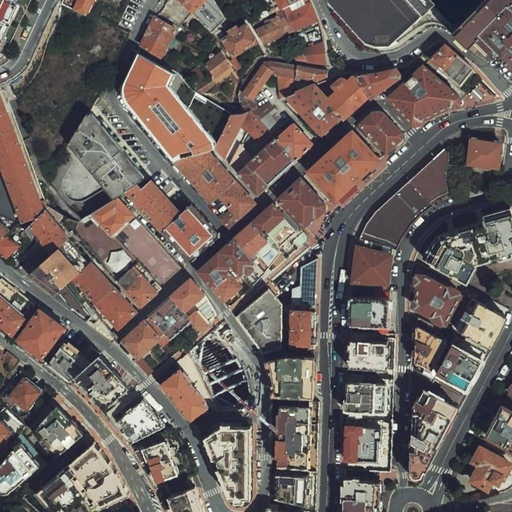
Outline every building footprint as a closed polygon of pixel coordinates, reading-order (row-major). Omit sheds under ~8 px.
[(0,0),(0,58),(4,57),(29,7),(13,0),(0,0)] [(65,0),(64,2),(87,13),(93,0),(99,0),(92,15),(116,27),(117,24),(127,0),(65,0)] [(185,5),(179,0),(169,0),(164,9),(174,18),(185,5)] [(216,28),(226,19),(213,0),(179,0),(185,5),(219,40),(223,36),(216,28)] [(277,0),(281,8),(289,4),(297,0),(277,0)] [(380,50),(383,49),(386,49),(428,10),(419,0),(324,0),(327,4),(334,13),(349,29),(363,44),(368,47),(376,50),(380,50)] [(511,0),(486,0),(457,30),(474,47),(481,41),(511,69),(511,0)] [(292,31),(318,20),(310,1),(292,8),(289,4),(281,8),(292,31)] [(281,8),(276,11),(275,11),(278,16),(267,21),(268,23),(255,29),(263,41),(292,31),(281,8)] [(155,17),(142,44),(144,46),(161,56),(177,29),(157,18),(155,17)] [(318,20),(292,31),(300,47),(301,50),(324,41),(324,39),(324,36),(323,33),(318,20)] [(238,29),(235,25),(231,27),(229,29),(232,34),(224,39),(234,54),(256,40),(247,25),(238,29)] [(306,61),(327,65),(324,41),(301,50),(306,60),(306,61)] [(447,41),(431,58),(461,84),(473,71),(475,68),(447,41)] [(306,60),(301,50),(300,47),(293,50),(297,59),(306,60)] [(130,104),(176,159),(178,158),(208,150),(212,149),(214,147),(223,131),(231,117),(233,113),(201,95),(192,90),(181,72),(166,64),(166,66),(141,52),(125,86),(125,93),(128,100),(130,104)] [(196,84),(194,89),(201,95),(215,83),(218,86),(237,71),(236,69),(233,64),(231,65),(222,53),(217,56),(216,55),(215,54),(214,53),(213,53),(211,54),(210,55),(209,56),(208,57),(208,58),(208,60),(209,61),(210,62),(206,64),(212,74),(211,75),(196,84)] [(231,60),(233,64),(236,69),(240,67),(234,58),(231,60)] [(238,95),(242,113),(247,111),(249,113),(251,111),(259,107),(254,99),(273,72),(278,73),(280,98),(287,95),(295,92),(296,76),(297,64),(273,61),(259,62),(257,63),(253,68),(249,72),(246,76),(248,78),(242,87),(245,88),(242,92),(240,90),(238,95)] [(425,62),(389,95),(418,127),(461,105),(464,96),(425,62)] [(297,64),(296,76),(318,79),(327,76),(327,69),(297,64)] [(193,66),(185,71),(194,82),(201,77),(193,66)] [(356,73),(370,95),(373,95),(382,88),(393,81),(401,75),(400,72),(397,68),(388,70),(380,71),(372,72),(356,73)] [(370,95),(356,73),(345,84),(344,83),(346,80),(345,78),(344,77),(343,77),(342,77),(333,85),(338,91),(329,99),(328,101),(342,116),(344,118),(370,95)] [(382,88),(385,93),(396,84),(393,81),(382,88)] [(328,101),(329,99),(315,84),(295,92),(287,95),(323,134),(342,116),(328,101)] [(0,157),(23,222),(41,216),(47,211),(48,205),(46,199),(41,201),(0,89),(0,88),(0,157)] [(251,111),(256,116),(272,133),(281,127),(286,123),(269,101),(259,107),(251,111)] [(231,117),(223,131),(214,147),(224,157),(241,122),(244,123),(242,127),(248,130),(256,116),(251,111),(249,113),(247,111),(242,113),(233,113),(231,117)] [(391,157),(410,136),(386,112),(378,112),(361,126),(391,157)] [(119,196),(127,190),(138,183),(145,179),(95,119),(94,120),(88,114),(71,140),(117,197),(119,196)] [(231,164),(258,194),(296,158),(272,133),(256,116),(248,130),(264,148),(253,158),(241,144),(231,164)] [(296,158),(313,142),(295,122),(285,131),(281,127),(272,133),(296,158)] [(313,173),(343,203),(391,157),(361,126),(313,173)] [(264,148),(248,130),(241,144),(253,158),(264,148)] [(510,139),(474,134),(470,163),(506,167),(510,139)] [(82,213),(97,209),(114,199),(104,188),(89,198),(84,200),(78,200),(73,198),(68,195),(64,189),(64,181),(66,173),(76,158),(68,145),(52,169),(49,184),(50,192),(53,198),(55,201),(58,204),(60,206),(65,209),(70,211),(74,213),(76,213),(82,213)] [(444,149),(408,180),(429,200),(447,191),(446,183),(446,166),(449,153),(444,149)] [(209,204),(230,227),(256,203),(253,199),(208,150),(178,158),(176,159),(175,160),(211,201),(209,204)] [(0,219),(11,230),(18,224),(0,176),(0,219)] [(327,201),(306,177),(282,200),(303,226),(310,221),(327,207),(327,201)] [(429,200),(408,180),(375,209),(361,232),(359,243),(390,250),(396,251),(407,225),(432,203),(429,200)] [(127,190),(162,230),(181,213),(151,181),(142,188),(138,183),(127,190)] [(114,199),(97,209),(89,214),(110,236),(135,213),(119,196),(117,197),(114,199)] [(511,255),(511,201),(477,209),(478,221),(438,230),(422,253),(468,283),(478,265),(511,255)] [(189,259),(194,259),(217,239),(217,230),(192,202),(181,213),(162,230),(189,259)] [(276,203),(256,221),(280,248),(286,257),(298,247),(293,242),(303,232),(298,228),(286,214),(276,203)] [(47,211),(41,216),(28,229),(27,229),(31,235),(33,234),(37,231),(44,239),(58,225),(67,217),(47,211)] [(0,240),(7,234),(11,230),(0,219),(0,240)] [(256,221),(238,237),(254,257),(256,260),(280,248),(256,221)] [(58,225),(44,239),(42,240),(45,243),(42,244),(46,249),(49,247),(54,252),(68,239),(70,238),(58,225)] [(308,236),(303,232),(293,242),(298,247),(306,241),(307,239),(308,236)] [(19,245),(7,234),(0,240),(0,250),(7,256),(19,245)] [(238,237),(220,254),(233,270),(237,275),(242,271),(244,272),(248,273),(253,268),(252,264),(254,261),(252,260),(254,257),(238,237)] [(67,284),(74,277),(90,263),(68,239),(54,252),(51,255),(41,265),(38,267),(37,266),(33,269),(34,270),(29,274),(56,294),(67,284)] [(388,285),(390,250),(359,243),(354,242),(349,286),(388,285)] [(43,252),(46,249),(42,244),(38,247),(31,254),(38,261),(46,254),(43,252)] [(113,268),(130,265),(127,249),(110,252),(113,268)] [(233,270),(220,254),(200,272),(213,288),(233,270)] [(315,305),(317,260),(302,268),(301,285),(293,289),(292,305),(315,305)] [(91,261),(90,263),(74,277),(97,302),(114,286),(91,261)] [(470,290),(412,264),(409,307),(444,326),(458,295),(465,300),(470,290)] [(135,265),(118,280),(120,281),(142,306),(158,291),(135,265)] [(233,270),(213,288),(228,305),(247,287),(238,276),(237,275),(233,270)] [(36,303),(3,278),(0,282),(0,324),(12,333),(36,303)] [(195,278),(172,298),(195,324),(200,330),(208,323),(197,309),(211,295),(195,278)] [(88,318),(92,315),(67,284),(56,294),(88,318)] [(391,323),(388,285),(349,286),(345,286),(346,325),(391,323)] [(137,311),(114,286),(97,302),(118,327),(137,311)] [(266,291),(236,318),(264,354),(282,348),(280,304),(266,291)] [(457,332),(490,346),(508,311),(478,295),(470,309),(465,305),(461,313),(466,316),(457,332)] [(172,298),(152,316),(173,342),(195,324),(172,298)] [(65,326),(42,308),(34,318),(35,319),(28,329),(27,328),(18,339),(42,357),(65,326)] [(310,308),(288,308),(287,344),(309,345),(310,308)] [(152,316),(125,343),(137,356),(133,359),(145,375),(151,369),(144,359),(160,345),(165,349),(173,342),(152,316)] [(441,330),(420,319),(414,326),(413,361),(417,365),(419,361),(424,366),(424,370),(432,370),(444,343),(447,344),(449,337),(439,334),(441,330)] [(462,387),(486,354),(456,337),(451,347),(454,349),(439,375),(462,387)] [(389,343),(387,339),(345,339),(345,347),(348,348),(348,357),(346,357),(345,364),(348,364),(348,369),(384,368),(387,365),(389,361),(388,357),(386,356),(385,352),(388,352),(389,347),(389,343)] [(50,363),(71,379),(89,363),(101,352),(91,345),(83,355),(66,343),(50,363)] [(278,353),(262,358),(271,393),(310,393),(309,351),(278,353)] [(103,409),(126,389),(106,363),(82,383),(83,391),(92,402),(103,409)] [(175,364),(157,382),(188,420),(205,404),(175,364)] [(27,408),(41,391),(25,378),(11,395),(27,408)] [(387,380),(344,379),(344,409),(386,410),(387,380)] [(455,403),(422,386),(411,403),(417,409),(419,436),(408,429),(409,440),(414,443),(414,449),(408,448),(409,469),(409,476),(415,477),(419,476),(422,470),(425,470),(435,448),(436,441),(455,403)] [(146,390),(117,419),(133,443),(165,426),(163,420),(166,415),(146,390)] [(56,464),(86,435),(57,401),(32,432),(56,464)] [(318,402),(275,403),(273,462),(318,467),(318,402)] [(511,409),(499,404),(482,436),(511,451),(511,409)] [(246,501),(251,495),(251,466),(251,423),(244,423),(244,408),(216,410),(192,428),(210,471),(220,478),(229,508),(241,508),(246,501)] [(0,445),(14,431),(1,419),(0,420),(0,445)] [(393,420),(344,419),(343,469),(392,470),(393,420)] [(0,491),(17,490),(52,462),(28,429),(0,466),(0,491)] [(167,437),(142,447),(154,480),(178,469),(167,437)] [(490,484),(483,479),(490,466),(493,468),(488,479),(499,487),(511,461),(511,460),(479,445),(469,461),(474,465),(467,480),(486,492),(490,484)] [(123,484),(94,447),(31,507),(37,511),(65,511),(82,501),(89,509),(123,484)] [(142,448),(136,451),(140,461),(146,459),(142,448)] [(314,511),(316,471),(273,473),(272,496),(313,511),(314,511)] [(203,511),(190,478),(163,490),(171,511),(203,511)] [(382,511),(383,481),(341,480),(340,511),(382,511)] [(300,511),(267,503),(261,511),(300,511)]
